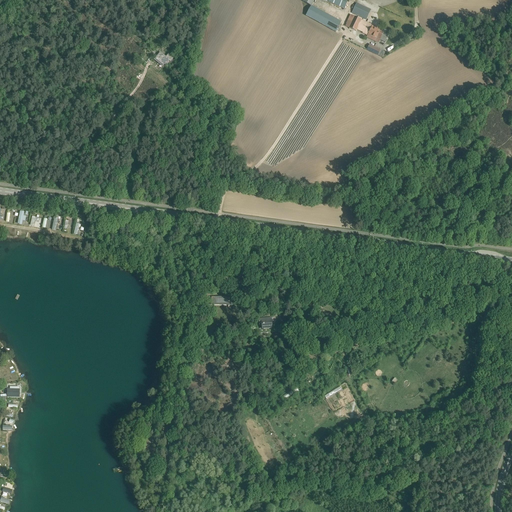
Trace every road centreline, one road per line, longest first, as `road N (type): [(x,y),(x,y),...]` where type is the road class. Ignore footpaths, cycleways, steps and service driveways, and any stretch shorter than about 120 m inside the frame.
road 1 (tertiary): [(511,262),(0,190)]
road 2 (track): [(342,36),(274,147),(222,193),(215,218)]
